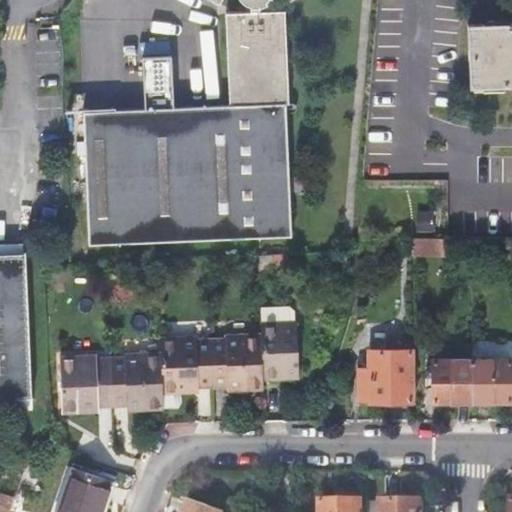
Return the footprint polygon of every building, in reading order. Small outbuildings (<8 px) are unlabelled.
[(242,0),(244,2),(249,6),(254,8),(254,14),(228,14),(231,112),(86,116),(90,244),(291,237),(289,171),(287,105),(291,105),(288,13),(264,13),(263,10),(268,7),(274,2),(274,0),(290,0),(292,3),(297,0),(212,0),(221,5),(223,0),(242,0)] [(469,24),(467,24),(470,87),(471,88),(472,86),(511,84),(511,24),(469,26),(469,24)] [(0,400),(30,400),(23,254),(22,254),(22,252),(0,252),(0,400)] [(271,270),(271,255),(257,256),(258,270),(271,270)] [(297,323),(260,324),(261,334),(263,380),(279,379),(280,373),(299,372),(297,323)] [(247,391),(263,391),(263,380),(261,334),(226,336),(226,340),(211,339),(213,387),(228,387),(247,386),(247,391)] [(195,337),(160,338),(160,354),(162,394),(179,394),(179,388),(199,387),(213,387),(211,339),(196,340),(195,337)] [(369,402),(411,402),(411,350),(369,350),(369,402)] [(145,408),(162,408),(162,394),(160,354),(123,355),(123,358),(109,359),(111,404),(126,404),(145,403),(145,408)] [(78,406),(98,405),(111,404),(109,359),(96,360),(95,356),(60,357),(61,411),(78,410),(78,406)] [(471,401),(471,359),(432,360),(433,402),(471,401)] [(509,359),(471,359),(471,401),(509,401),(509,359)] [(71,469),(56,511),(98,511),(109,482),(71,469)] [(362,511),(362,500),(321,502),(320,511),(362,511)] [(220,511),(191,501),(186,511),(220,511)] [(381,511),(421,511),(422,501),(381,501),(381,511)]
